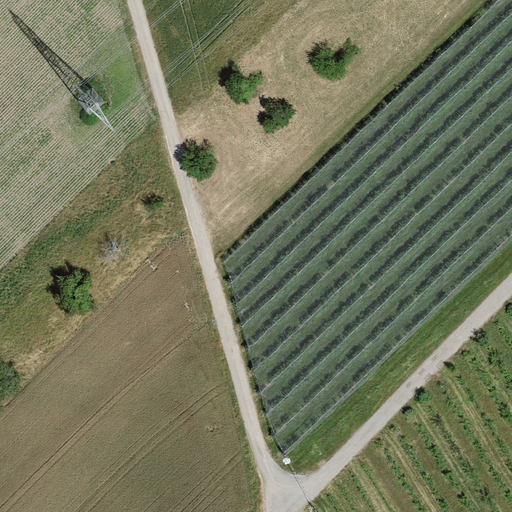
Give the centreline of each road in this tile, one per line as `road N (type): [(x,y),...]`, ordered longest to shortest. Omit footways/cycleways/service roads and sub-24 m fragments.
road 1 (unclassified): [(131,0),(275,511)]
road 2 (unclassified): [(303,511),(511,287)]
